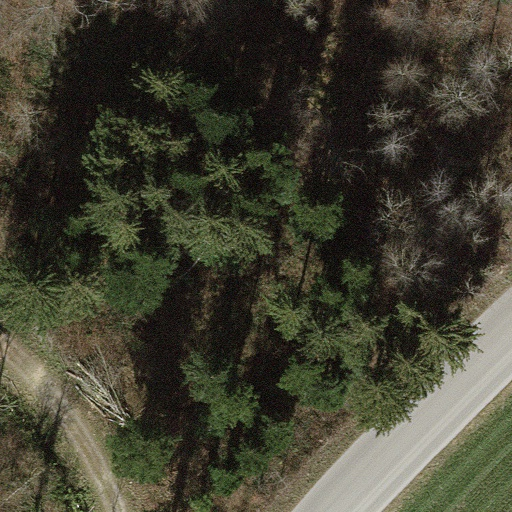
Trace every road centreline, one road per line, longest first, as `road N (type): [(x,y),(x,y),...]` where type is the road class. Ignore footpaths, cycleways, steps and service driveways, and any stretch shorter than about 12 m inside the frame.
road 1 (tertiary): [(335,511),(511,337)]
road 2 (track): [(0,343),(85,444),(116,511)]
